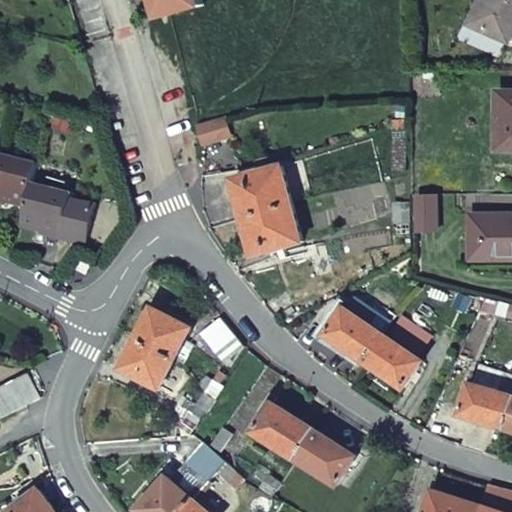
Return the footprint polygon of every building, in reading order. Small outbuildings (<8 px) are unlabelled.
[(203,0),(159,0),(164,17),(205,6),(203,0)] [(511,0),(482,0),(472,24),(507,40),(511,28),(511,0)] [(511,91),(500,92),(500,150),(511,149),(511,91)] [(200,126),(204,143),(231,135),(226,118),(200,126)] [(34,182),(39,163),(0,152),(0,202),(7,205),(9,199),(28,204),(34,182)] [(236,180),(257,256),(305,243),(284,167),(236,180)] [(72,193),(34,182),(28,204),(23,224),(41,229),(40,233),(86,246),(96,207),(71,200),(72,193)] [(511,216),(473,217),(472,259),(511,259),(511,216)] [(85,272),(91,261),(80,255),(74,266),(85,272)] [(162,388),(177,359),(193,328),(155,308),(152,315),(148,322),(124,368),(162,388)] [(368,361),(386,334),(346,308),(329,334),(368,361)] [(148,322),(152,315),(143,310),(139,317),(148,322)] [(201,332),(224,359),(230,365),(243,346),(219,317),(201,332)] [(424,361),(386,334),(368,361),(406,387),(424,361)] [(18,379),(30,404),(43,398),(30,373),(18,379)] [(16,411),(30,404),(18,379),(4,386),(16,411)] [(509,428),(511,417),(511,395),(472,384),(463,414),(509,428)] [(16,411),(4,386),(0,388),(0,413),(2,418),(16,411)] [(206,392),(217,400),(220,394),(209,387),(206,392)] [(203,398),(213,405),(217,400),(206,392),(203,398)] [(297,459),(316,429),(274,403),(277,397),(273,395),(264,410),(269,413),(256,433),(297,459)] [(359,456),(316,429),(297,459),(340,485),(359,456)] [(211,481),(218,472),(228,460),(206,442),(189,461),(211,481)] [(229,480),(239,469),(228,460),(218,472),(229,480)] [(142,509),(145,511),(210,511),(170,477),(142,509)] [(273,496),(280,485),(275,481),(268,492),(273,496)] [(273,496),(278,499),(284,488),(280,485),(273,496)] [(59,511),(40,488),(10,511),(59,511)] [(427,511),(481,511),(484,505),(435,489),(427,511)]
